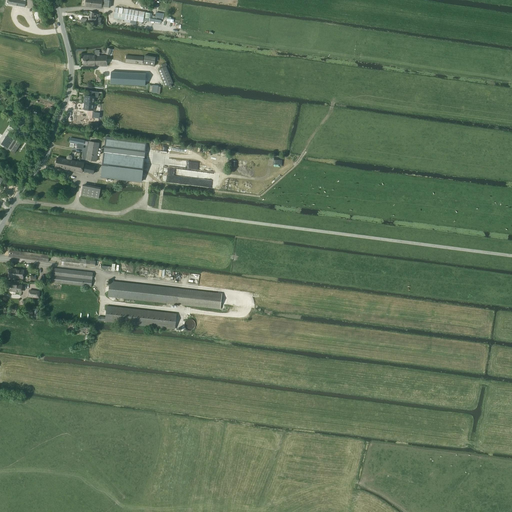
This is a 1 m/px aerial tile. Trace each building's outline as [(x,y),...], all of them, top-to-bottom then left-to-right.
[(101,8),(102,0),(100,0),(85,0),(85,6),(101,8)] [(143,19),(144,15),(144,12),(115,8),(113,18),(124,20),(124,19),(143,22),(143,19)] [(89,16),(88,20),(95,22),(95,23),(100,24),(101,18),(96,17),(96,13),(94,13),(90,12),(89,16)] [(99,56),(99,51),(94,51),(94,55),(83,55),(83,66),(92,66),(94,66),(107,66),(107,56),(99,56)] [(143,64),(143,57),(126,56),(125,63),(143,64)] [(154,66),(156,58),(144,56),(143,64),(154,66)] [(166,86),(173,83),(166,67),(167,66),(166,63),(161,65),(163,68),(159,69),(166,86)] [(111,72),(110,84),(145,86),(146,74),(111,72)] [(98,97),(98,92),(92,92),(92,96),(85,95),(85,99),(84,99),(84,102),(94,103),(95,97),(98,97)] [(93,110),(94,103),(84,102),(84,109),(84,110),(87,111),(88,110),(93,110)] [(20,119),(15,128),(20,131),(27,119),(23,117),(21,119),(20,119)] [(14,153),(18,148),(21,143),(11,136),(9,139),(8,138),(6,140),(7,141),(6,144),(4,146),(8,149),(14,153)] [(106,137),(101,177),(141,182),(144,163),(146,142),(106,137)] [(84,140),(70,138),(69,143),(78,145),(78,148),(83,149),(84,140)] [(96,161),(99,143),(89,141),(86,160),(96,161)] [(70,160),(71,159),(72,157),(71,156),(69,155),(67,156),(67,158),(68,160),(57,158),(55,167),(82,173),(84,163),(70,160)] [(93,174),(95,166),(86,164),(84,172),(93,174)] [(98,199),(100,189),(83,186),(81,196),(98,199)] [(48,262),(49,255),(9,251),(9,257),(48,262)] [(95,268),(96,261),(61,257),(60,265),(64,265),(86,268),(86,266),(95,268)] [(91,287),(93,273),(52,268),(51,282),(62,283),(91,287)] [(23,279),(24,270),(9,269),(8,277),(19,278),(23,279)] [(220,309),(222,294),(179,289),(116,282),(110,281),(108,296),(177,304),(220,309)] [(21,292),(22,286),(6,284),(6,290),(21,292)] [(175,329),(176,314),(107,306),(106,317),(102,317),(101,321),(175,329)]
